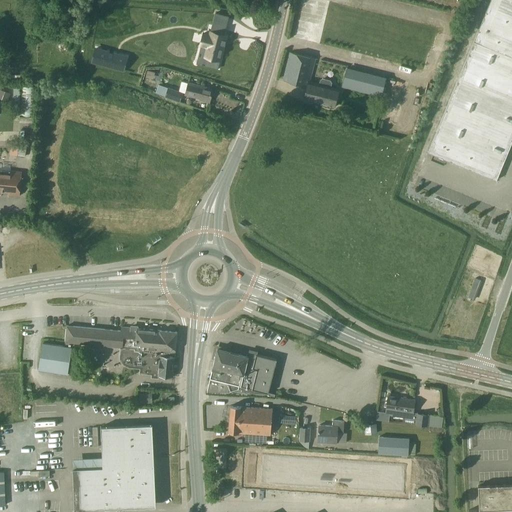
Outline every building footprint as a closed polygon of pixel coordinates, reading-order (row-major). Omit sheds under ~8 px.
[(511,0),(490,0),(428,153),(496,181),(511,141),(511,0)] [(421,68),(430,27),(325,4),(316,45),(421,68)] [(204,33),(201,46),(206,48),(204,56),(220,60),(224,45),(225,45),(224,44),(225,41),(226,41),(226,40),(225,40),(226,37),(224,36),(225,32),(211,28),(210,34),(204,33)] [(126,57),(95,49),(92,61),(123,69),(126,57)] [(331,80),(323,78),(320,80),(319,85),(310,82),(316,59),(289,52),(283,80),(307,86),(304,99),(335,107),(339,90),(331,88),(332,83),(331,80)] [(9,77),(10,62),(1,62),(0,76),(9,77)] [(386,78),(346,68),(341,86),(382,97),(386,78)] [(213,90),(188,83),(185,94),(200,98),(200,100),(209,102),(213,90)] [(183,93),(168,88),(165,97),(180,102),(183,93)] [(19,122),(35,123),(37,90),(21,89),(19,122)] [(0,100),(7,103),(10,95),(0,91),(0,100)] [(12,142),(10,155),(24,158),(26,145),(25,144),(18,143),(12,142)] [(0,191),(8,193),(8,195),(19,196),(22,172),(11,171),(10,173),(0,172),(0,191)] [(467,296),(472,298),(481,280),(476,278),(467,296)] [(158,375),(160,356),(174,357),(175,352),(177,332),(134,328),(121,327),(121,331),(67,326),(65,344),(74,345),(74,343),(123,348),(122,356),(122,357),(122,358),(123,359),(123,360),(123,361),(124,362),(125,363),(126,364),(127,365),(128,365),(129,365),(140,366),(139,374),(152,375),(152,376),(158,376),(158,375)] [(74,347),(74,345),(65,344),(65,346),(42,343),(38,370),(67,374),(71,347),(74,347)] [(268,397),(277,360),(218,346),(207,389),(268,397)] [(160,356),(158,375),(173,377),(174,357),(160,356)] [(152,403),(152,392),(140,393),(140,403),(152,403)] [(388,396),(385,414),(403,417),(402,423),(415,424),(427,426),(429,415),(413,412),(415,400),(388,396)] [(228,432),(246,433),(245,441),(266,442),(267,435),(270,435),(272,409),(230,406),(228,432)] [(297,418),(280,417),(279,423),(296,425),(297,418)] [(344,421),(333,420),(333,426),(319,425),(318,442),(336,443),(337,432),(343,433),(344,421)] [(375,423),(363,425),(364,434),(376,433),(375,423)] [(103,467),(154,465),(152,425),(101,427),(103,467)] [(310,427),(300,427),(299,440),(310,441),(310,427)] [(337,432),(336,443),(346,444),(346,433),(343,433),(337,432)] [(379,437),(378,454),(406,456),(408,456),(409,439),(379,437)] [(247,451),(244,486),(407,498),(410,462),(247,451)] [(154,465),(103,467),(73,469),(75,510),(156,507),(154,465)] [(511,511),(511,484),(478,485),(479,510),(469,510),(468,511),(511,511)]
